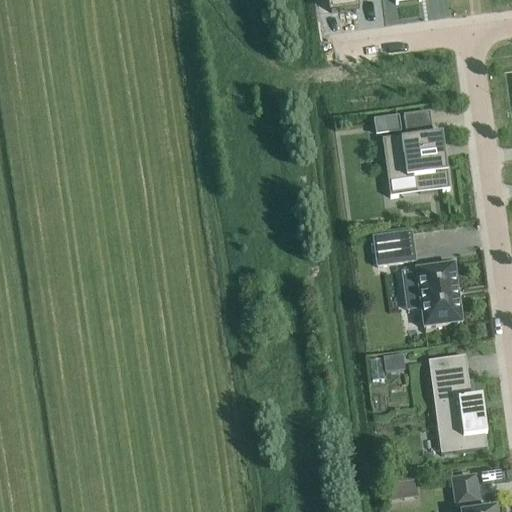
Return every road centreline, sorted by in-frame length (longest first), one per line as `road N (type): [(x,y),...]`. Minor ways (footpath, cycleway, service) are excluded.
road 1 (residential): [(471,33),(511,331)]
road 2 (residential): [(335,51),(471,33)]
